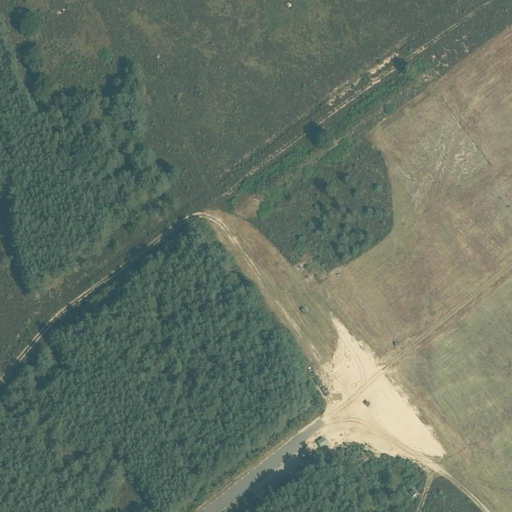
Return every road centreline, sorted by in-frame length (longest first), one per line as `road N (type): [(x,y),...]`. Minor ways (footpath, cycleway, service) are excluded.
road 1 (track): [(511,265),(345,404)]
road 2 (track): [(484,511),(450,475),(345,404),(321,421)]
